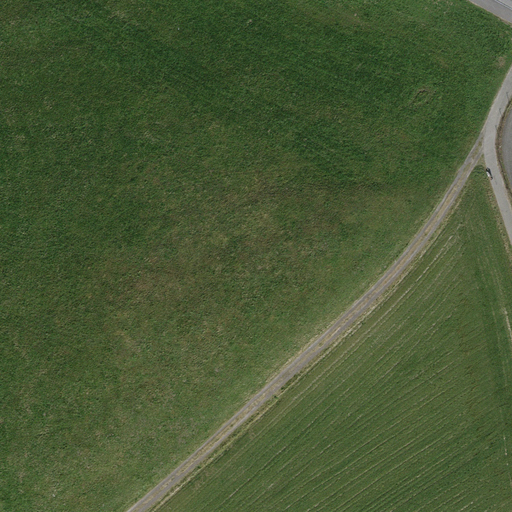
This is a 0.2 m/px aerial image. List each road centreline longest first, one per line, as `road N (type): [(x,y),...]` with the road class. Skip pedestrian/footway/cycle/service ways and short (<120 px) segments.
road 1 (track): [(489,144),(400,264),(253,413),(122,511)]
road 2 (track): [(511,93),(489,144),(511,236)]
